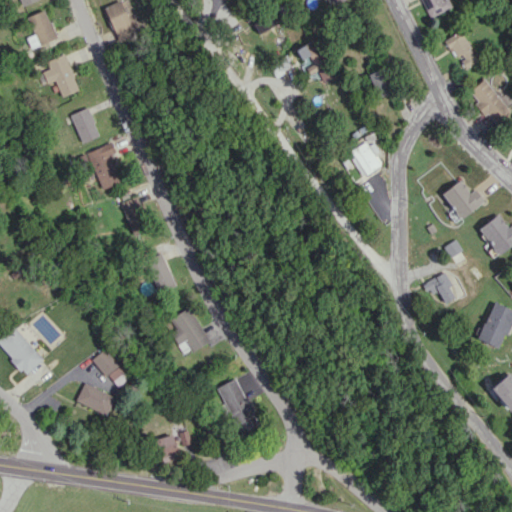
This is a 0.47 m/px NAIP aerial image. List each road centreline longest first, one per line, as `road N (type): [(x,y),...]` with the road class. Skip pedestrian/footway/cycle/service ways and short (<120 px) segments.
road 1 (residential): [(80,0),(199,271),(279,387),(293,429),(384,511)]
road 2 (residential): [(177,0),(392,278),(410,333),(511,469)]
road 3 (tertiary): [(0,463),(316,511)]
road 4 (residential): [(441,90),(400,164),(402,232),(392,278)]
road 5 (residential): [(390,0),(482,144)]
